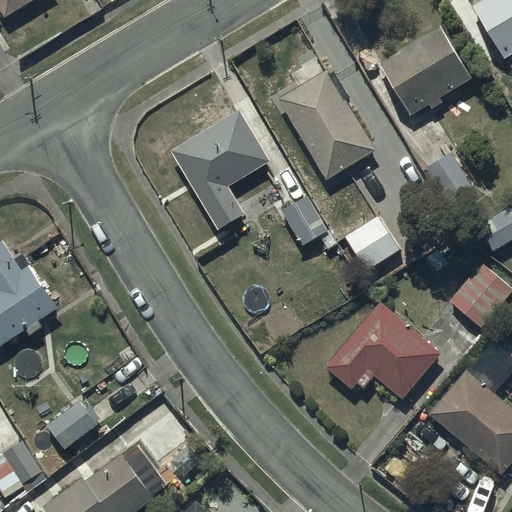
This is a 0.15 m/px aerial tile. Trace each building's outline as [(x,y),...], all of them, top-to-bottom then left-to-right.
[(47,0),(0,0),(0,10),(8,24),(47,0)] [(511,0),(473,0),(503,52),(511,47),(511,0)] [(473,73),(440,18),(378,56),(411,109),(428,98),(430,103),(443,95),(441,93),(473,73)] [(327,63),(278,92),(326,174),(376,145),(327,63)] [(238,103),(170,143),(217,223),(244,207),(229,181),(270,157),(238,103)] [(464,168),(450,147),(425,163),(439,185),(464,168)] [(307,190),(281,204),(301,240),(327,225),(307,190)] [(511,206),(479,225),(494,251),(511,241),(511,206)] [(378,215),(345,235),(366,270),(401,249),(398,245),(401,244),(390,224),(386,227),(378,215)] [(0,235),(0,338),(25,323),(30,330),(43,321),(39,315),(59,303),(23,248),(15,253),(2,234),(0,235)] [(511,285),(511,284),(480,258),(449,296),(481,323),(511,285)] [(441,349),(380,297),(325,360),(352,383),(357,377),(363,383),(375,369),(403,393),(441,349)] [(511,453),(511,401),(466,362),(428,407),(499,468),(511,453)] [(78,396),(47,421),(67,445),(98,421),(78,396)] [(23,435),(0,448),(0,485),(4,493),(23,482),(22,480),(42,468),(23,435)] [(53,511),(127,511),(152,494),(120,450),(86,474),(83,470),(44,499),(53,511)] [(214,511),(196,493),(177,511),(214,511)]
